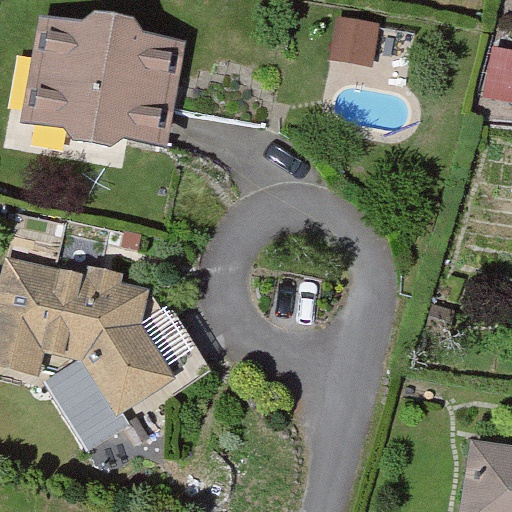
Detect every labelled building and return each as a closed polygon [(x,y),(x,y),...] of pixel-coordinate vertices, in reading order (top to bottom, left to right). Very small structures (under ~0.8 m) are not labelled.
[(121,129),(163,138),(180,47),(142,40),(127,21),(99,16),(82,27),(40,22),(28,117),(69,122),(76,136),(111,139),(121,129)] [(377,27),(339,21),(334,57),(371,63),(377,27)] [(511,52),(493,49),(485,96),(511,100),(511,52)] [(8,257),(0,290),(0,365),(38,375),(44,350),(87,360),(121,412),(175,376),(142,326),(150,290),(124,283),(126,272),(87,263),(84,275),(8,257)] [(452,311),(434,306),(427,331),(445,336),(452,311)] [(511,511),(511,450),(475,446),(465,511),(511,511)]
